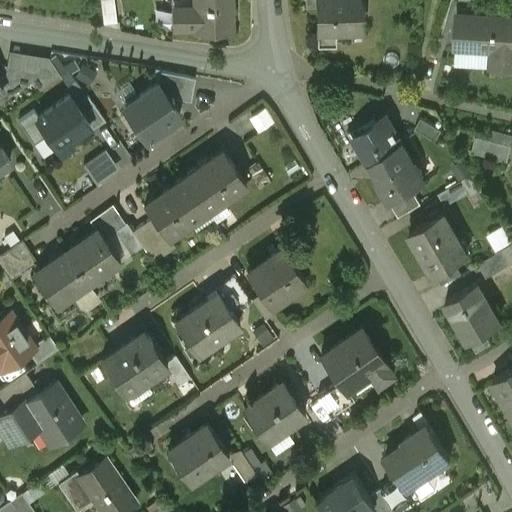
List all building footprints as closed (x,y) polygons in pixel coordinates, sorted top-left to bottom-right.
[(103,0),(104,20),(117,19),(115,0),(103,0)] [(193,0),(170,0),(170,22),(193,21),(193,25),(193,0)] [(230,0),(193,0),(193,25),(229,25),(229,10),(231,10),(230,0)] [(360,0),(316,0),(317,27),(361,26),(360,0)] [(511,17),(476,16),(476,15),(457,14),(454,47),(491,50),(490,66),(511,67),(511,17)] [(48,55),(9,48),(5,72),(0,75),(0,82),(2,85),(8,94),(32,78),(39,88),(60,73),(48,55)] [(194,76),(159,69),(157,81),(165,93),(173,94),(173,95),(190,99),(194,76)] [(157,81),(124,103),(146,136),(179,114),(171,102),(173,95),(173,94),(165,93),(157,81)] [(69,92),(36,115),(57,144),(60,149),(71,141),(68,137),(78,130),(76,126),(86,119),(87,118),(75,100),(69,92)] [(105,118),(87,92),(75,100),(87,118),(86,119),(92,127),(105,118)] [(385,113),(377,117),(374,113),(346,130),(355,144),(357,143),(367,160),(401,139),(385,113)] [(441,128),(420,117),(415,127),(435,139),(441,128)] [(511,144),(475,135),(471,151),(507,160),(511,144)] [(401,139),(367,160),(390,199),(424,178),(401,139)] [(85,158),(97,179),(120,166),(108,144),(85,158)] [(0,145),(0,165),(9,159),(0,145)] [(223,147),(207,157),(207,156),(197,163),(197,164),(184,173),(206,206),(245,180),(223,147)] [(270,178),(257,160),(246,167),(259,186),(270,178)] [(482,187),(473,172),(461,179),(468,191),(470,195),(482,187)] [(184,173),(170,182),(169,181),(159,188),(160,189),(145,200),(167,233),(206,206),(184,173)] [(461,179),(438,193),(445,205),(468,191),(461,179)] [(414,191),(392,205),(398,216),(421,203),(414,191)] [(443,210),(409,230),(426,257),(427,256),(436,272),(455,261),(454,259),(466,252),(458,239),(459,238),(443,210)] [(166,249),(146,219),(132,228),(142,243),(152,259),(166,249)] [(132,228),(126,220),(114,228),(130,251),(142,243),(132,228)] [(490,229),(496,247),(505,244),(511,263),(511,262),(511,232),(509,223),(490,229)] [(118,257),(97,225),(66,246),(88,278),(102,268),(118,257)] [(18,239),(0,250),(0,262),(10,277),(33,261),(18,239)] [(282,244),(246,269),(261,290),(270,302),(305,278),(282,244)] [(88,278),(66,246),(33,269),(51,295),(65,286),(69,291),(88,278)] [(501,248),(474,265),(482,278),(510,262),(501,248)] [(102,268),(88,278),(98,292),(112,282),(102,268)] [(237,275),(218,289),(232,310),(251,297),(237,275)] [(500,320),(477,280),(446,298),(476,350),(491,341),(484,329),(500,320)] [(218,289),(175,318),(197,350),(239,321),(232,310),(218,289)] [(270,302),(261,290),(251,297),(265,317),(275,310),(270,302)] [(9,310),(0,316),(0,362),(3,367),(18,356),(17,355),(27,348),(32,344),(9,310)] [(361,323),(321,351),(339,378),(345,386),(346,386),(369,370),(377,381),(393,370),(361,323)] [(144,327),(102,356),(124,390),(165,363),(167,361),(165,359),(144,327)] [(48,333),(32,344),(27,348),(36,361),(57,347),(48,333)] [(190,375),(175,352),(165,359),(167,361),(165,363),(178,383),(190,375)] [(511,366),(493,378),(511,410),(511,366)] [(24,370),(0,386),(0,395),(4,401),(33,382),(24,370)] [(282,377),(243,404),(266,437),(305,410),(282,377)] [(345,386),(339,378),(317,393),(330,413),(354,397),(346,386),(345,386)] [(82,420),(56,380),(25,401),(23,401),(34,418),(37,415),(53,439),(82,420)] [(330,413),(317,393),(304,401),(318,421),(330,413)] [(23,399),(11,407),(10,405),(0,411),(0,427),(9,442),(38,423),(49,441),(53,439),(37,415),(34,418),(23,401),(25,401),(23,399)] [(207,420),(167,446),(189,478),(228,451),(207,420)] [(428,421),(402,438),(404,441),(385,454),(393,466),(395,465),(400,473),(407,484),(409,484),(451,455),(428,421)] [(257,473),(242,450),(230,458),(245,480),(257,473)] [(105,455),(79,473),(76,468),(57,480),(76,508),(103,489),(116,509),(134,497),(105,455)] [(355,470),(315,497),(324,511),(361,511),(373,504),(376,502),(370,493),(355,470)] [(400,473),(380,486),(394,506),(414,492),(409,484),(407,484),(400,473)] [(398,511),(394,506),(380,486),(370,493),(376,502),(373,504),(377,511),(398,511)] [(35,511),(21,490),(9,498),(18,511),(35,511)] [(18,511),(9,498),(0,504),(0,509),(1,511),(18,511)] [(170,511),(164,502),(148,511),(170,511)]
